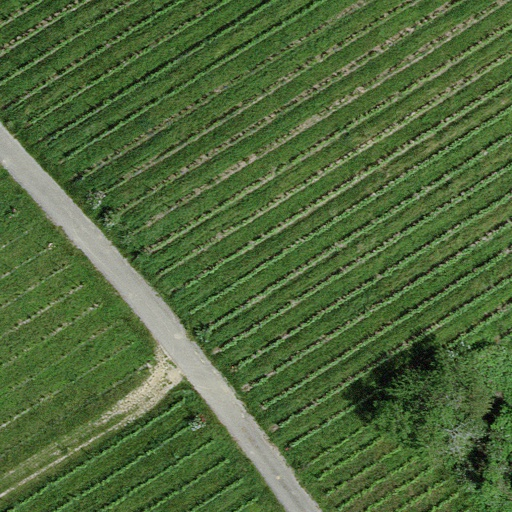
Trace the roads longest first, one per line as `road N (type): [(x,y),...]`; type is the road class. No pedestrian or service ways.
road 1 (track): [(305,511),(198,366),(0,139)]
road 2 (track): [(198,366),(0,489)]
